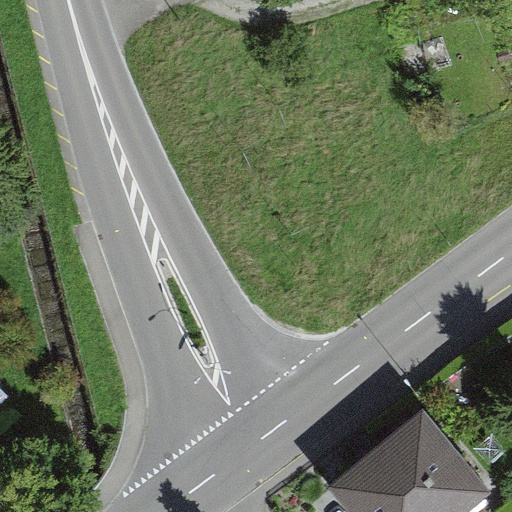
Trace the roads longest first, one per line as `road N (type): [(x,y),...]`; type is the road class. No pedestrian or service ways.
road 1 (tertiary): [(257,443),(228,400),(153,238),(68,0)]
road 2 (secondary): [(511,255),(257,443)]
